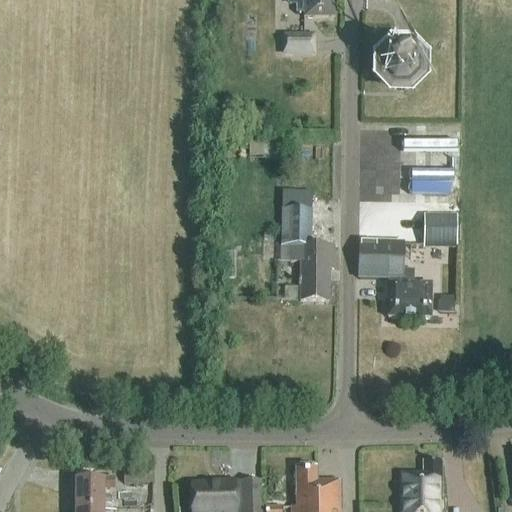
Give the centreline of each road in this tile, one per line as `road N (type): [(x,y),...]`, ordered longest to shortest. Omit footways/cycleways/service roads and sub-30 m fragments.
road 1 (unclassified): [(345,431),(354,0)]
road 2 (unclassified): [(345,431),(115,431),(45,412)]
road 3 (unclassified): [(511,421),(345,431)]
